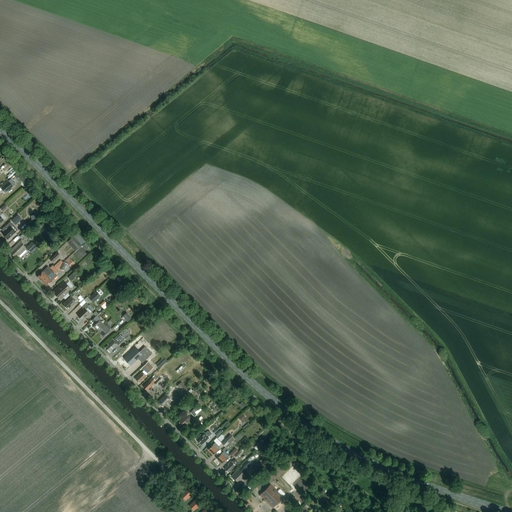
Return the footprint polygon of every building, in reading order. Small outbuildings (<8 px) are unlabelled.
[(18,172),(14,176),(15,177),(17,179),(18,178),(20,180),(23,178),(21,175),(19,172),(18,172)] [(1,188),(5,193),(13,186),(9,182),(1,188)] [(18,215),(11,221),(13,223),(20,218),(18,215)] [(2,234),(7,240),(15,232),(10,227),(12,224),(10,222),(6,226),(8,229),(2,234)] [(81,245),(75,238),(74,237),(70,240),(77,249),(81,245)] [(10,251),(10,252),(11,253),(11,254),(12,255),(14,257),(15,256),(16,257),(17,256),(18,256),(20,258),(27,251),(25,249),(26,248),(23,245),(20,242),(10,251)] [(61,248),(68,256),(75,249),(68,242),(61,248)] [(32,243),(26,249),(30,253),(37,247),(32,243)] [(50,259),(53,263),(61,256),(57,252),(50,259)] [(72,259),(74,257),(72,255),(66,260),(72,267),(77,263),(72,259)] [(55,269),(53,271),(56,274),(58,272),(59,270),(64,271),(67,264),(63,262),(62,262),(55,268),(55,269)] [(37,277),(42,282),(52,272),(48,267),(37,277)] [(52,272),(42,282),(47,287),(57,276),(52,272)] [(75,272),(68,278),(71,281),(78,275),(75,272)] [(71,290),(64,282),(53,292),(60,300),(71,290)] [(89,295),(87,297),(89,298),(89,299),(93,303),(101,296),(96,292),(91,297),(89,295)] [(64,304),(65,305),(63,306),(67,309),(68,308),(69,309),(76,302),(75,301),(78,299),(74,295),(71,297),(64,304)] [(77,316),(82,321),(89,314),(89,313),(91,311),(87,307),(89,306),(86,303),(82,307),(84,309),(77,316)] [(122,317),(127,322),(131,319),(126,313),(122,317)] [(97,315),(92,321),(95,325),(96,324),(99,321),(101,319),(97,315)] [(93,327),(98,332),(105,326),(99,321),(96,324),(95,325),(93,327)] [(109,330),(105,327),(105,326),(98,332),(103,337),(110,331),(109,330)] [(118,346),(125,339),(119,333),(107,344),(108,345),(105,348),(109,352),(110,351),(111,352),(118,345),(118,346)] [(134,350),(122,359),(129,366),(142,355),(147,360),(152,355),(145,348),(138,354),(134,350)] [(153,368),(148,362),(142,368),(144,371),(142,372),(135,379),(139,383),(143,379),(143,380),(147,376),(146,375),(153,368)] [(184,365),(177,370),(180,373),(186,367),(184,365)] [(166,371),(162,375),(168,381),(172,377),(166,371)] [(157,379),(155,376),(153,378),(149,381),(143,387),(147,391),(153,385),(152,384),(157,379)] [(177,386),(182,392),(184,394),(188,391),(181,383),(177,386)] [(168,393),(166,395),(158,402),(163,407),(167,403),(168,405),(172,401),(167,397),(170,395),(168,393)] [(197,415),(195,413),(200,408),(198,406),(190,413),(194,417),(197,415)] [(191,420),(186,414),(179,421),(180,422),(179,423),(182,426),(183,425),(184,426),(191,420)] [(238,418),(242,422),(246,418),(242,414),(238,418)] [(208,430),(205,433),(204,432),(196,440),(201,445),(202,444),(203,444),(209,438),(209,437),(212,434),(208,430)] [(225,439),(226,441),(223,444),(226,446),(234,438),(232,435),(231,436),(230,434),(225,439)] [(220,448),(215,443),(208,449),(213,455),(220,448)] [(241,449),(234,456),(237,458),(244,452),(241,449)] [(229,456),(224,451),(217,458),(222,463),(229,456)] [(233,461),(232,461),(231,461),(228,464),(229,465),(225,468),(228,472),(229,471),(230,471),(236,466),(236,465),(238,463),(235,460),(233,461)] [(243,468),(241,471),(239,469),(231,476),(238,482),(248,473),(243,468)] [(283,497),(270,484),(260,494),(273,507),(283,497)] [(187,490),(180,497),(184,501),(188,497),(189,498),(192,495),(187,490)] [(196,499),(189,506),(193,510),(197,507),(198,507),(201,504),(196,499)]
